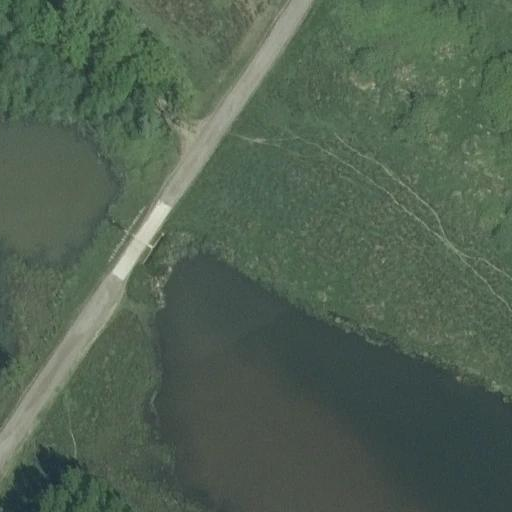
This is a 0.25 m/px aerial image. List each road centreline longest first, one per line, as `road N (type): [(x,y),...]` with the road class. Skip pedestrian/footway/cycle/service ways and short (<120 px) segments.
road 1 (track): [(0,455),(204,142)]
road 2 (track): [(0,0),(204,142)]
road 3 (track): [(204,142),(296,0)]
